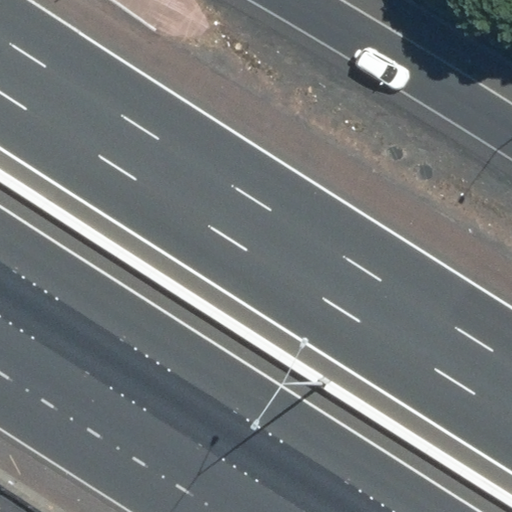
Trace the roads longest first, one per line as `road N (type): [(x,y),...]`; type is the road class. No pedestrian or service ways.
road 1 (motorway): [(0,89),(511,405)]
road 2 (motorway): [(365,496),(0,259)]
road 3 (motorway): [(306,0),(511,125)]
